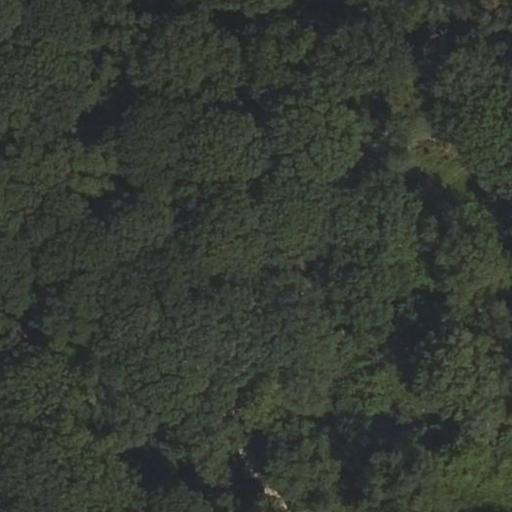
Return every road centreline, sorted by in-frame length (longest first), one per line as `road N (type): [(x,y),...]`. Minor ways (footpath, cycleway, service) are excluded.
road 1 (track): [(511,136),(192,383)]
road 2 (track): [(192,383),(26,511)]
